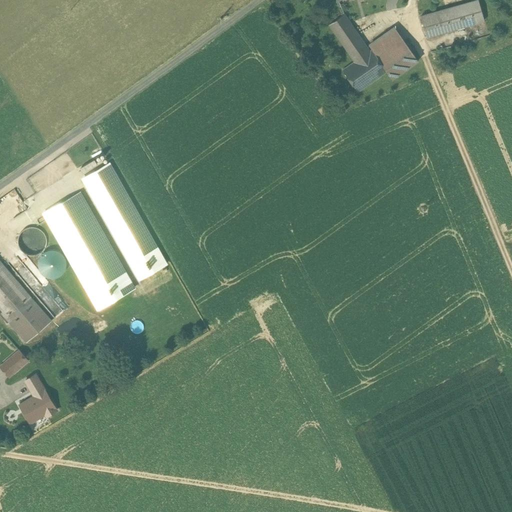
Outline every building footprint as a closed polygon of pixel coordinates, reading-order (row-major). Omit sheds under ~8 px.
[(478,0),(477,0),(421,16),(427,37),(484,20),(478,0)] [(349,20),(344,14),(329,25),(354,62),(370,51),(360,37),(349,20)] [(349,20),(360,37),(366,33),(354,17),(349,20)] [(394,27),(369,45),(372,49),(370,51),(354,62),(342,70),(358,92),(387,71),(393,79),(418,61),(394,27)] [(166,264),(109,164),(83,179),(140,279),(166,264)] [(80,192),(44,213),(98,309),(134,288),(80,192)] [(46,246),(47,240),(46,235),(43,230),(38,227),(33,226),(27,227),(22,230),(19,235),(18,241),(19,246),(23,251),(27,254),(33,255),(38,254),(43,251),(46,246)] [(66,269),(67,263),(66,258),(63,253),(58,250),(52,249),(47,250),(42,253),(39,258),(38,263),(39,269),(42,273),(47,277),(53,278),(58,276),(63,273),(66,269)] [(32,298),(0,260),(0,312),(6,319),(32,298)] [(32,298),(6,319),(26,343),(51,321),(32,298)] [(19,351),(6,362),(14,372),(28,360),(19,351)] [(42,385),(36,374),(25,380),(32,391),(42,385)] [(42,385),(32,391),(34,396),(20,405),(25,414),(31,423),(45,414),(47,416),(57,410),(42,385)]
